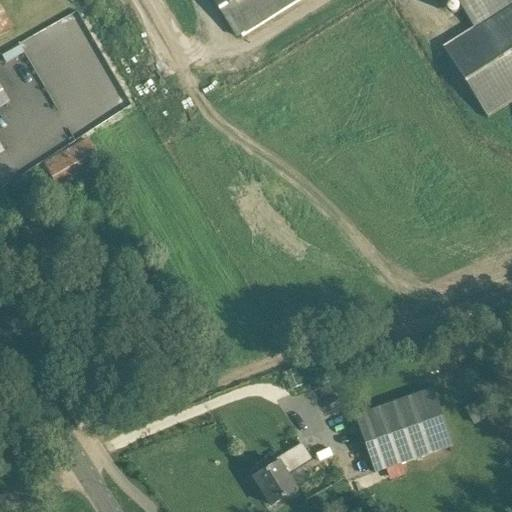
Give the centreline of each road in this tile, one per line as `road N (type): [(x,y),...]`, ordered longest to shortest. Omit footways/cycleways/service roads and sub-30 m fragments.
road 1 (track): [(511,301),(383,342),(297,354),(90,432)]
road 2 (tertiary): [(111,511),(0,336)]
